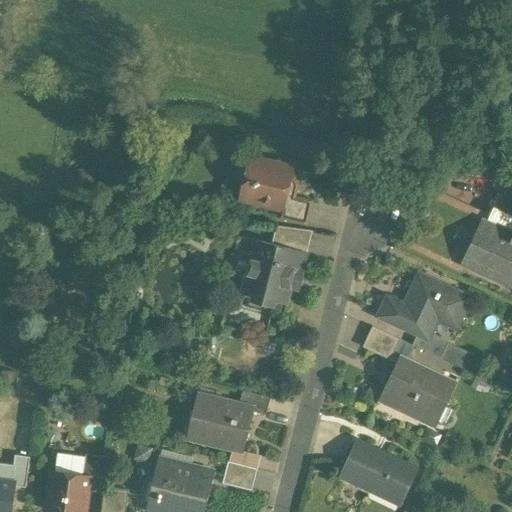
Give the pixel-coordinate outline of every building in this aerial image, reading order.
[(291,168),(254,159),(249,162),(245,178),(241,180),(238,190),(241,194),(255,198),(257,201),(269,204),(269,201),(284,205),(285,205),(288,195),(291,182),(288,179),(291,168)] [(488,214),(439,191),(428,195),(426,193),(411,223),(420,227),(412,242),(461,266),(462,264),(471,245),(474,247),(487,220),(485,219),(488,214)] [(312,201),(288,195),(285,205),(284,205),(281,217),(306,223),(312,201)] [(511,231),(487,220),(474,247),(471,245),(462,264),(507,285),(511,275),(511,231)] [(310,230),(277,226),(273,244),(305,252),(310,230)] [(273,244),(257,240),(244,292),(287,303),(295,269),(303,271),(308,252),(305,252),(273,244)] [(471,297),(419,273),(405,303),(387,295),(378,315),(418,334),(429,339),(432,333),(444,308),(461,317),(471,297)] [(376,328),(367,348),(391,359),(400,339),(376,328)] [(449,341),(432,333),(429,339),(418,334),(413,345),(414,345),(441,358),(449,341)] [(400,339),(391,359),(403,365),(407,357),(408,358),(414,345),(413,345),(400,339)] [(408,358),(407,357),(403,365),(397,378),(392,375),(381,398),(429,421),(439,400),(447,403),(457,381),(408,358)] [(14,371),(3,370),(0,397),(12,398),(14,371)] [(271,397),(244,391),(241,403),(255,406),(254,411),(267,414),(271,397)] [(241,403),(200,393),(195,412),(200,414),(194,440),(243,452),(254,411),(255,406),(241,403)] [(417,468),(357,440),(341,476),(371,490),(373,485),(402,498),(399,503),(400,504),(417,468)] [(86,456),(62,453),(58,455),(56,472),(53,471),(47,511),(56,511),(85,511),(88,490),(90,476),(83,475),(86,456)] [(109,456),(86,454),(86,456),(83,475),(90,476),(88,490),(104,492),(105,487),(109,456)] [(30,457),(16,455),(15,465),(17,465),(16,471),(27,473),(30,457)] [(214,472),(161,458),(155,482),(153,481),(147,507),(148,508),(148,509),(159,511),(198,511),(200,507),(205,508),(214,472)] [(15,465),(0,463),(0,511),(21,511),(27,473),(16,471),(17,465),(15,465)] [(126,511),(129,490),(105,487),(104,492),(101,511),(126,511)]
